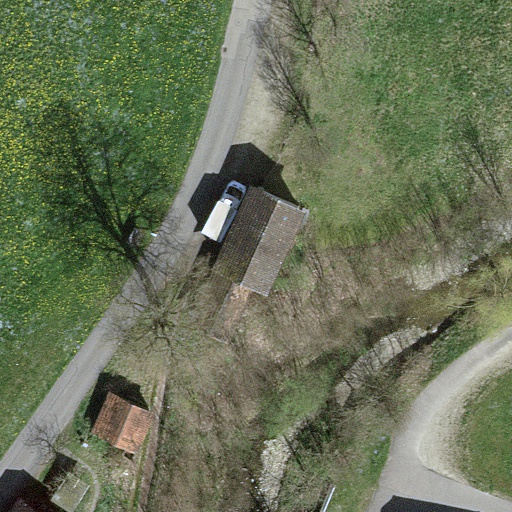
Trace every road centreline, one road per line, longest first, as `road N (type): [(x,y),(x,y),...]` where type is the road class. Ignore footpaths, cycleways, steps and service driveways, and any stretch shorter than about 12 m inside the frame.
road 1 (unclassified): [(248,0),(236,69),(192,195),(0,482)]
road 2 (track): [(511,322),(434,392),(390,511)]
